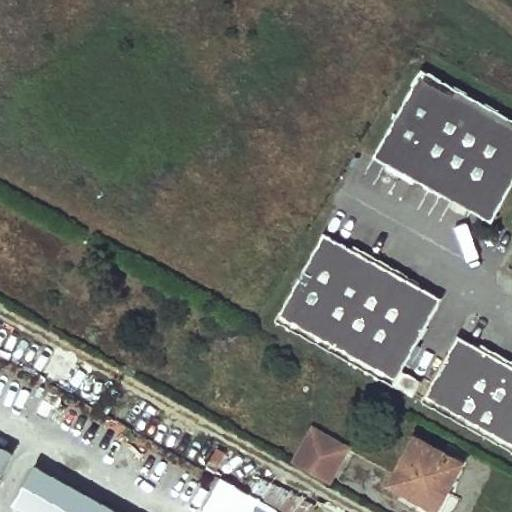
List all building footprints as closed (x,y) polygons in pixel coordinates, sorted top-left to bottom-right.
[(511,117),(423,68),(374,154),(492,220),(511,184),(511,117)] [(393,383),(400,370),(442,297),(323,231),(275,317),(393,383)] [(511,365),(459,335),(423,399),(511,450),(511,365)] [(400,370),(393,383),(412,394),(419,381),(400,370)] [(314,428),(306,443),(341,462),(349,447),(314,428)] [(364,436),(355,454),(385,468),(393,450),(364,436)] [(435,511),(463,466),(416,439),(391,485),(421,502),(418,506),(429,511),(435,511)] [(306,443),(295,463),(330,482),(341,462),(306,443)] [(0,446),(0,468),(9,452),(0,446)] [(123,511),(32,461),(10,499),(33,511),(123,511)] [(317,511),(321,506),(277,482),(269,500),(280,506),(290,511),(317,511)] [(260,500),(246,492),(241,501),(255,509),(260,500)]
